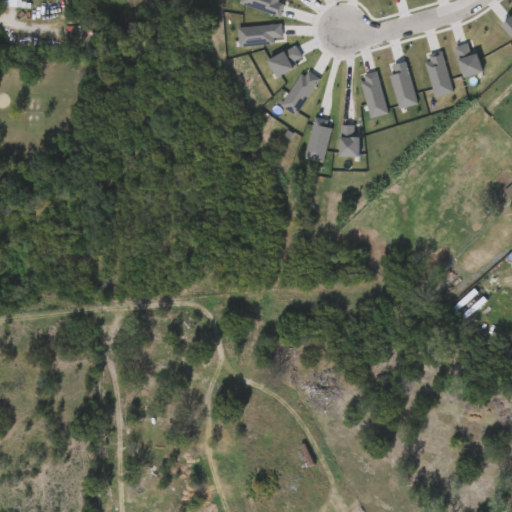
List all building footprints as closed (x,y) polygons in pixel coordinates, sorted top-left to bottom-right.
[(227,0),(223,13),(263,26),(269,9),(241,0),(227,0)] [(485,35),(503,55),(511,46),(511,39),(496,24),(485,35)] [(257,53),(256,48),(265,47),(264,33),(221,37),(222,56),(257,53)] [(438,57),(447,87),(466,81),(459,59),(453,61),(451,52),(438,57)] [(251,69),(260,87),(281,76),(278,70),(285,67),(279,55),(251,69)] [(436,102),(425,60),(407,65),(419,107),(436,102)] [(376,74),(378,84),(374,84),(381,118),(399,114),(390,71),(376,74)] [(508,104),(511,99),(511,76),(509,73),(493,88),(508,104)] [(301,86),(285,78),(266,117),(282,125),(301,86)] [(371,123),(360,80),(342,85),(354,128),(371,123)] [(288,168),(307,172),(314,137),(309,136),(311,129),(296,126),(288,168)] [(344,147),(336,147),(337,135),(324,134),(323,166),(343,166),(344,147)]
